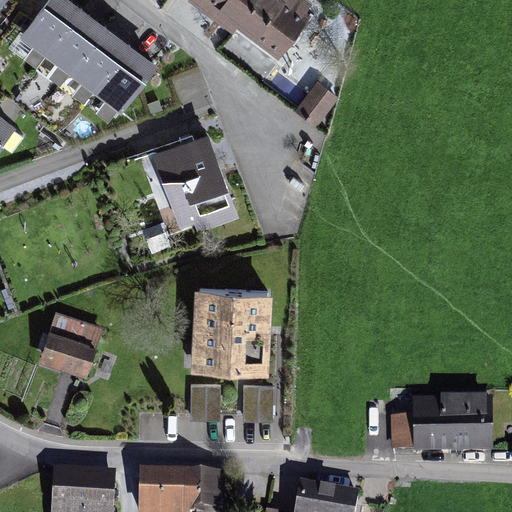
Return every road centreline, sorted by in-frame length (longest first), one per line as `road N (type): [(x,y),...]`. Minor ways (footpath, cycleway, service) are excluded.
road 1 (residential): [(300,474),(17,450)]
road 2 (track): [(511,485),(300,474)]
road 3 (residential): [(129,0),(242,84),(277,140)]
